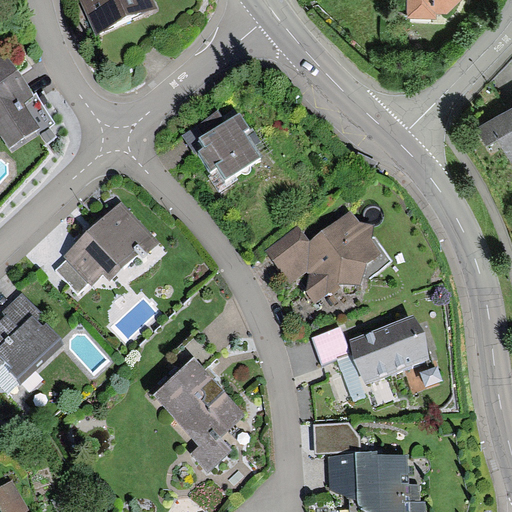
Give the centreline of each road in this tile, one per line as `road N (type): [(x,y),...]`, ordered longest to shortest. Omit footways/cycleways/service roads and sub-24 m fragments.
road 1 (residential): [(112,140),(182,205),(229,262),(253,307),(273,367),(282,440),(284,492),(270,511)]
road 2 (tertiary): [(511,455),(469,239),(427,171),(394,139)]
road 3 (residential): [(112,140),(275,14)]
road 4 (tertiary): [(394,139),(275,14)]
road 5 (residential): [(511,23),(394,139)]
road 6 (residential): [(40,0),(52,45),(112,140)]
road 7 (residential): [(0,244),(112,140)]
